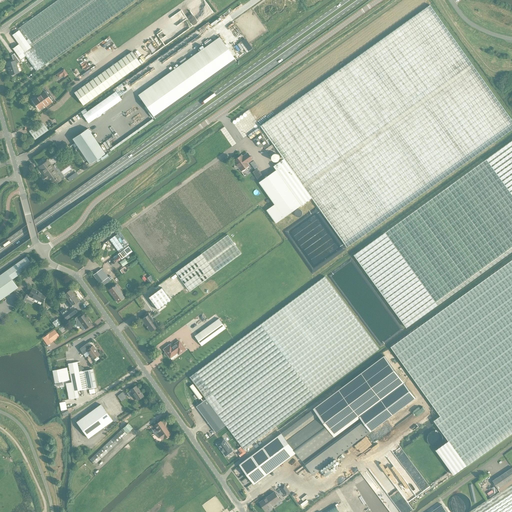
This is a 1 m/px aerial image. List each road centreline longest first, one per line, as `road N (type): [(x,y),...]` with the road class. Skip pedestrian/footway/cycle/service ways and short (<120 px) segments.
road 1 (primary): [(0,256),(360,0)]
road 2 (unknown): [(390,0),(175,153),(45,259)]
road 3 (primary): [(347,0),(0,248)]
road 4 (unclassified): [(378,0),(103,196),(41,252)]
road 5 (unclassified): [(242,511),(76,276),(41,252)]
road 6 (unknown): [(187,0),(6,136)]
road 7 (unknown): [(76,276),(89,249),(223,154)]
road 8 (unclassified): [(41,252),(0,112)]
road 9 (unknown): [(0,401),(32,424),(58,511)]
